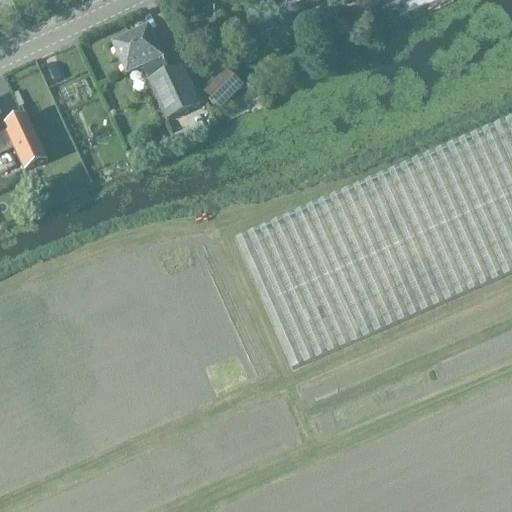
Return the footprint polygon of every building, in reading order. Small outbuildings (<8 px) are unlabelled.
[(333,9),(352,0),(351,0),(273,0),(284,22),(329,1),(333,9)] [(376,0),(382,11),(398,4),(396,0),(376,0)] [(112,45),(127,78),(143,71),(168,125),(201,110),(181,68),(169,74),(148,28),(112,45)] [(228,70),(206,93),(223,110),(245,87),(228,70)] [(511,118),(234,240),(291,371),(511,274),(511,118)]
